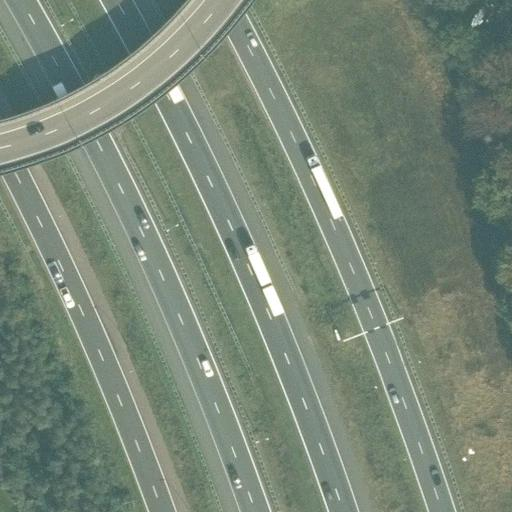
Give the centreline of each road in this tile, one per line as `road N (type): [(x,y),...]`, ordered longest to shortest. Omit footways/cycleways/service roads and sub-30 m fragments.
road 1 (motorway): [(17,0),(110,170),(216,406),(252,511)]
road 2 (motorway): [(341,511),(237,246),(114,0)]
road 3 (trunk): [(438,511),(383,345),(223,0)]
road 4 (trunk): [(0,147),(107,376),(159,511)]
road 5 (trunk): [(0,146),(89,113),(123,91),(172,55),(219,0)]
